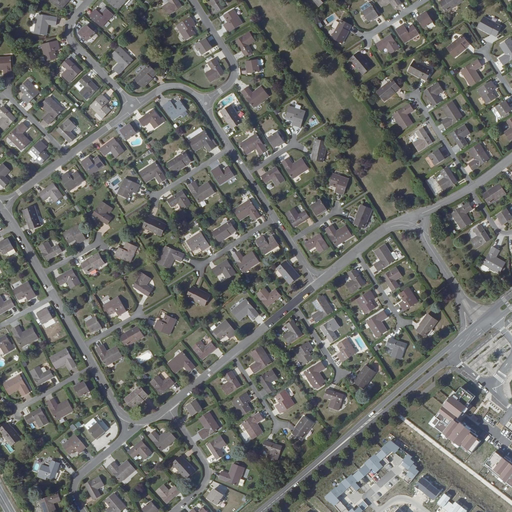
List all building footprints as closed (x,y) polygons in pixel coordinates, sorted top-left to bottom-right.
[(50,0),(61,9),(69,0),(50,0)] [(106,0),(117,10),(127,0),(106,0)] [(181,7),(176,0),(167,0),(169,2),(162,6),(168,15),(181,7)] [(210,0),(216,8),(215,9),(217,13),(225,8),(221,2),(223,0),(210,0)] [(463,0),(444,0),(441,3),(447,13),(464,2),(463,0)] [(361,10),(363,13),(372,7),(370,4),(369,4),(362,9),(361,10)] [(95,10),(89,17),(101,28),(113,16),(104,7),(99,14),(95,10)] [(372,7),(363,13),(369,23),(379,16),(372,7)] [(223,25),(228,33),(242,24),(234,11),(224,17),(228,22),(223,25)] [(428,12),(418,19),(424,29),(434,22),(428,12)] [(55,17),(35,15),(33,35),(46,36),(46,24),(54,25),(55,17)] [(502,26),(484,16),(478,27),(496,36),(502,26)] [(191,17),(176,26),(185,40),(195,34),(191,28),(195,25),(191,17)] [(343,19),(332,37),(342,43),(353,25),(343,19)] [(404,24),(396,29),(405,43),(420,34),(413,25),(407,29),(404,24)] [(88,41),(95,33),(87,25),(79,34),(88,41)] [(255,41),(250,32),(236,41),(243,52),(245,56),(252,51),(248,45),(255,41)] [(391,35),(376,45),(381,52),(387,48),(391,55),(400,49),(391,35)] [(462,35),(447,48),(454,57),(470,44),(462,35)] [(511,58),(511,40),(510,38),(501,43),(507,53),(499,57),(503,64),(511,58)] [(206,39),(196,45),(202,55),(212,49),(206,39)] [(59,41),(42,45),(46,61),(58,58),(56,51),(61,49),(59,41)] [(134,60),(120,47),(111,56),(119,63),(114,69),(119,75),(134,60)] [(359,51),(350,59),(363,75),(372,67),(359,51)] [(10,57),(0,57),(0,71),(3,71),(4,78),(12,77),(10,57)] [(72,61),(69,58),(63,64),(68,69),(62,75),(69,82),(81,71),(72,62),(72,61)] [(217,63),(217,62),(215,58),(207,63),(211,69),(205,73),(210,82),(224,73),(217,63)] [(482,66),(478,59),(461,70),(471,86),(480,80),(474,71),(482,66)] [(257,60),(246,62),(247,73),(259,71),(258,65),(257,60)] [(433,71),(415,60),(409,71),(427,81),(433,71)] [(158,73),(149,65),(135,79),(143,87),(158,73)] [(79,92),(86,100),(98,89),(89,79),(85,75),(79,81),(84,86),(79,92)] [(393,79),(377,92),(384,101),(400,88),(393,79)] [(40,92),(28,80),(19,88),(25,94),(22,98),(28,104),(40,92)] [(497,90),(492,82),(477,91),(487,105),(496,99),(492,93),(497,90)] [(438,83),(424,92),(434,106),(441,102),(437,96),(443,92),(438,83)] [(248,87),(241,92),(254,108),(269,96),(261,86),(252,93),(248,87)] [(110,101),(103,95),(91,107),(104,119),(111,111),(106,105),(110,101)] [(63,110),(50,96),(40,105),(48,113),(43,118),(49,124),(63,110)] [(173,120),(187,110),(180,100),(173,105),(170,101),(163,106),(173,120)] [(511,111),(505,101),(496,107),(502,117),(511,111)] [(462,117),(452,102),(443,107),(449,116),(441,121),(446,128),(462,117)] [(410,104),(393,115),(402,130),(411,125),(406,116),(414,111),(410,104)] [(6,108),(3,105),(0,108),(0,114),(2,117),(0,119),(0,125),(4,130),(15,119),(6,110),(6,108)] [(231,105),(221,112),(232,129),(242,123),(231,105)] [(306,112),(290,107),(286,118),(293,120),(292,125),(301,128),(306,112)] [(163,123),(154,110),(143,118),(143,117),(139,120),(144,127),(150,122),(155,129),(163,123)] [(69,118),(58,130),(67,139),(66,139),(69,143),(76,137),(71,131),(76,126),(69,118)] [(28,128),(22,122),(8,136),(22,150),(31,141),(23,134),(28,128)] [(131,123),(121,130),(128,140),(137,133),(131,123)] [(464,125),(450,134),(460,149),(466,145),(462,138),(469,134),(464,125)] [(432,142),(423,128),(415,132),(419,139),(414,142),(419,151),(432,142)] [(204,131),(188,141),(195,151),(205,146),(209,152),(215,148),(204,131)] [(278,132),(268,138),(275,148),(284,142),(278,132)] [(256,134),(241,144),(248,156),(257,150),(262,157),(268,153),(256,134)] [(124,151),(115,138),(104,146),(100,148),(105,156),(111,151),(116,157),(124,151)] [(317,139),(312,159),(323,162),(328,142),(317,139)] [(47,147),(41,141),(29,152),(41,164),(50,156),(44,150),(47,147)] [(468,163),(472,170),(489,159),(479,144),(470,150),(476,158),(468,163)] [(439,149),(429,155),(435,165),(445,159),(439,149)] [(185,152),(168,163),(174,173),(191,162),(185,152)] [(89,156),(81,162),(91,175),(105,165),(98,155),(91,160),(89,156)] [(288,157),(282,162),(293,179),(308,169),(302,158),(292,164),(288,157)] [(166,179),(155,162),(139,172),(146,183),(155,177),(159,184),(166,179)] [(3,163),(0,166),(0,182),(1,184),(4,188),(10,182),(5,176),(11,171),(3,163)] [(220,185),(234,176),(228,166),(221,170),(219,166),(211,171),(220,185)] [(457,181),(448,167),(441,171),(445,177),(438,181),(444,190),(457,181)] [(265,174),(261,177),(266,184),(272,180),(276,187),(285,181),(277,168),(266,175),(265,174)] [(67,172),(60,177),(69,191),(83,180),(77,171),(70,176),(67,172)] [(350,180),(334,174),(330,186),(337,188),(335,193),(344,196),(350,180)] [(125,177),(118,193),(128,198),(131,192),(136,194),(140,185),(125,177)] [(196,181),(189,186),(199,202),(215,193),(208,182),(199,187),(196,181)] [(63,195),(54,183),(43,191),(39,193),(44,200),(50,196),(55,202),(63,195)] [(500,184),(483,195),(489,205),(507,194),(500,184)] [(192,204),(183,191),(172,198),(171,197),(167,200),(172,208),(178,204),(183,210),(192,204)] [(249,200),(234,210),(240,221),(250,215),(253,221),(260,217),(249,200)] [(320,200),(311,206),(317,216),(327,210),(320,200)] [(112,218),(106,214),(111,208),(102,202),(93,214),(104,222),(104,223),(107,225),(112,218)] [(469,202),(452,213),(462,229),(472,223),(466,213),(473,209),(469,202)] [(361,206),(353,224),(364,228),(372,210),(361,206)] [(42,226),(35,207),(24,210),(31,230),(42,226)] [(295,208),(286,214),(295,227),(305,220),(306,221),(310,218),(305,211),(299,215),(295,208)] [(511,217),(507,209),(497,215),(504,225),(511,219),(511,217)] [(167,225),(148,216),(143,227),(162,236),(167,225)] [(230,221),(212,232),(219,243),(236,232),(230,221)] [(78,225),(63,233),(69,244),(76,240),(78,245),(86,241),(78,225)] [(332,225),(326,229),(336,246),(352,236),(346,225),(336,231),(332,225)] [(489,240),(483,230),(483,229),(481,225),(474,229),(478,236),(471,240),(476,248),(489,240)] [(201,232),(186,241),(193,251),(200,247),(202,252),(210,247),(201,232)] [(263,235),(256,240),(265,255),(280,246),(273,235),(266,239),(263,235)] [(310,250),(316,247),(320,253),(328,248),(320,235),(309,241),(305,243),(310,250)] [(9,239),(0,243),(0,245),(4,254),(14,248),(9,239)] [(49,241),(39,246),(47,260),(58,253),(59,254),(63,252),(59,244),(53,248),(49,241)] [(130,262),(138,247),(127,242),(123,249),(119,247),(115,255),(130,262)] [(391,254),(385,245),(374,252),(380,261),(374,265),(378,271),(395,261),(391,254)] [(185,255),(167,246),(159,263),(170,269),(175,259),(181,262),(185,255)] [(501,251),(493,247),(483,264),(500,274),(506,263),(497,257),(501,251)] [(239,250),(232,255),(243,272),(259,262),(252,250),(243,256),(239,250)] [(99,254),(82,264),(87,274),(104,265),(99,254)] [(236,274),(227,260),(216,267),(212,269),(217,276),(223,273),(227,279),(236,274)] [(286,261),(277,269),(290,285),(299,278),(286,261)] [(393,269),(380,278),(386,287),(393,282),(399,278),(393,269)] [(73,270),(62,276),(61,275),(57,277),(61,285),(68,281),(72,289),(81,284),(73,270)] [(353,280),(346,285),(352,293),(365,285),(358,275),(358,273),(356,270),(349,274),(353,280)] [(152,279),(143,273),(134,286),(145,293),(145,294),(149,297),(154,289),(148,285),(152,279)] [(37,296),(29,281),(14,290),(19,300),(26,296),(29,300),(37,296)] [(192,285),(186,296),(204,306),(210,295),(192,285)] [(388,289),(387,290),(389,293),(397,289),(395,285),(395,286),(388,289)] [(265,287),(257,294),(267,306),(277,298),(277,299),(281,296),(276,289),(270,294),(265,287)] [(418,302),(409,288),(399,295),(403,301),(399,304),(404,311),(418,302)] [(371,290),(357,300),(365,313),(375,307),(371,301),(376,298),(371,290)] [(88,303),(94,300),(91,294),(85,297),(88,303)] [(0,295),(0,313),(10,308),(11,308),(15,306),(11,299),(4,302),(0,295)] [(333,312),(323,296),(312,303),(318,312),(312,316),(317,323),(333,312)] [(118,297),(104,305),(109,315),(116,312),(118,316),(126,311),(118,297)] [(246,299),(232,311),(240,322),(248,315),(253,320),(259,315),(246,299)] [(53,318),(48,308),(38,314),(44,324),(53,318)] [(367,321),(377,337),(388,330),(383,321),(389,317),(384,310),(367,321)] [(158,319),(154,328),(169,335),(177,318),(166,314),(163,321),(158,319)] [(439,322),(429,314),(417,331),(427,338),(439,322)] [(97,316),(87,321),(93,332),(102,327),(97,316)] [(340,327),(334,318),(321,327),(327,335),(334,331),(340,327)] [(226,320),(213,331),(220,340),(227,335),(230,339),(237,334),(226,320)] [(296,324),(293,321),(286,325),(289,329),(295,325),(296,324)] [(19,325),(12,329),(22,347),(39,338),(33,327),(23,332),(19,325)] [(139,326),(121,336),(126,347),(144,337),(139,326)] [(290,331),(284,335),(289,344),(302,336),(297,327),(290,331)] [(338,338),(335,334),(329,338),(328,339),(330,343),(338,338)] [(14,350),(7,336),(0,339),(0,348),(1,347),(5,354),(14,350)] [(400,360),(406,345),(394,340),(395,339),(390,337),(387,346),(394,349),(391,356),(400,360)] [(357,353),(347,338),(337,345),(342,352),(337,354),(342,362),(357,353)] [(200,341),(192,347),(202,360),(213,351),(213,352),(217,349),(211,342),(205,347),(200,341)] [(309,342),(294,351),(303,365),(313,359),(309,352),(314,350),(309,342)] [(104,345),(96,349),(106,367),(123,358),(117,346),(107,351),(104,345)] [(250,367),(254,374),(272,363),(262,347),(250,354),(256,363),(250,367)] [(67,349),(50,358),(56,367),(65,362),(69,370),(77,366),(67,349)] [(182,352),(168,363),(176,373),(185,366),(190,372),(195,368),(182,352)] [(321,362),(304,373),(315,389),(326,382),(320,372),(326,369),(321,362)] [(376,372),(366,365),(354,382),(364,389),(376,372)] [(40,366),(31,371),(39,385),(54,376),(50,369),(44,373),(40,366)] [(272,370),(259,378),(265,387),(271,383),(278,378),(272,370)] [(234,375),(231,371),(224,376),(227,379),(233,376),(234,375)] [(20,375),(4,384),(9,393),(19,388),(23,396),(30,393),(20,375)] [(159,376),(151,382),(160,394),(170,386),(171,386),(174,384),(169,378),(164,382),(159,376)] [(240,387),(235,378),(228,382),(222,386),(227,395),(240,387)] [(84,381),(74,387),(79,397),(90,392),(84,381)] [(276,389),(273,385),(266,390),(268,394),(276,389)] [(140,386),(125,399),(133,408),(148,395),(140,386)] [(436,425),(435,426),(459,445),(461,444),(471,452),(480,440),(476,437),(477,436),(457,419),(470,403),(468,402),(473,396),(467,392),(461,387),(457,393),(455,392),(435,416),(437,417),(433,422),(436,425)] [(295,405),(286,390),(275,397),(280,403),(275,406),(280,414),(295,405)] [(468,391),(467,392),(473,396),(468,402),(470,403),(475,396),(468,391)] [(246,392),(232,402),(241,416),(251,409),(247,403),(251,400),(246,392)] [(344,396),(335,393),(332,400),(329,407),(338,411),(344,396)] [(197,399),(187,406),(193,415),(203,409),(197,399)] [(57,401),(48,406),(56,420),(73,411),(68,400),(60,405),(57,401)] [(40,408),(25,417),(29,424),(35,420),(39,427),(48,422),(40,408)] [(264,419),(259,412),(242,423),(253,440),(264,432),(258,422),(264,419)] [(198,433),(202,440),(219,429),(208,413),(199,419),(205,428),(198,433)] [(314,423),(304,417),(292,433),(301,440),(314,423)] [(21,438),(8,422),(0,427),(0,431),(11,446),(21,438)] [(97,423),(89,430),(96,439),(105,431),(97,423)] [(155,430),(149,435),(162,451),(176,438),(169,429),(160,436),(155,430)] [(89,450),(76,434),(63,445),(70,454),(76,449),(82,456),(89,450)] [(221,435),(208,444),(217,459),(224,455),(220,448),(227,444),(221,435)] [(407,484),(421,472),(417,468),(418,467),(411,458),(393,437),(343,481),(344,482),(343,484),(345,487),(346,487),(353,494),(367,482),(364,478),(367,476),(370,479),(390,461),(386,457),(392,452),(409,471),(401,478),(407,484)] [(41,438),(37,441),(40,446),(45,444),(41,438)] [(142,440),(128,452),(134,458),(139,453),(144,459),(152,453),(142,440)] [(270,442),(266,441),(263,449),(271,451),(268,459),(277,462),(282,447),(270,443),(270,442)] [(470,453),(471,452),(461,444),(459,445),(470,453)] [(489,458),(485,463),(490,467),(489,469),(511,486),(511,462),(504,456),(503,458),(494,451),(489,458)] [(181,455),(172,463),(186,478),(195,470),(181,455)] [(482,463),(489,469),(490,467),(485,463),(489,458),(487,457),(482,463)] [(42,465),(39,474),(54,480),(60,463),(52,460),(50,467),(42,465)] [(114,461),(108,466),(121,482),(136,469),(129,461),(120,469),(114,461)] [(236,484),(242,468),(231,464),(228,471),(223,469),(220,478),(236,484)] [(419,488),(424,492),(431,483),(423,476),(415,486),(419,488)] [(99,477),(85,485),(94,500),(101,496),(98,489),(104,485),(99,477)] [(441,491),(431,483),(424,492),(434,499),(441,491)] [(164,484),(156,491),(167,503),(180,492),(174,486),(169,490),(164,484)] [(215,488),(208,498),(218,505),(224,495),(215,488)] [(58,489),(41,498),(48,511),(55,511),(60,510),(54,500),(62,496),(58,489)] [(107,510),(108,511),(117,511),(125,506),(114,493),(105,500),(111,506),(107,510)] [(438,502),(443,506),(448,500),(448,501),(451,498),(445,493),(438,502)] [(359,511),(369,505),(363,498),(349,509),(340,499),(332,505),(338,511),(359,511)] [(442,507),(445,510),(451,503),(448,501),(448,500),(443,506),(442,507)] [(151,501),(142,509),(145,511),(156,511),(159,510),(151,501)] [(454,505),(449,511),(450,511),(457,511),(461,506),(456,502),(454,505)] [(448,511),(449,511),(454,505),(451,503),(445,510),(448,511)]
